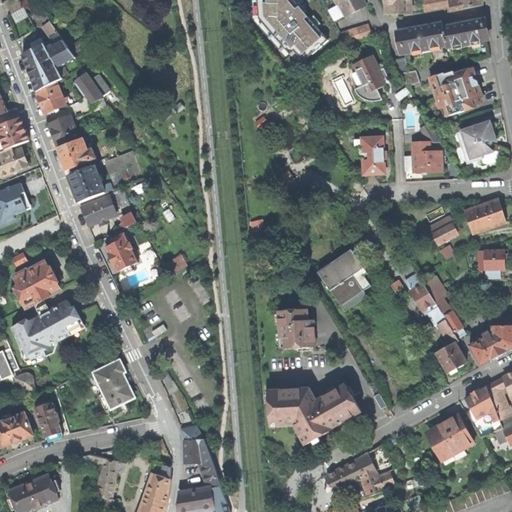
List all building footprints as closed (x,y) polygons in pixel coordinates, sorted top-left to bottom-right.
[(12,14),(23,8),(19,0),(9,0),(6,2),(12,14)] [(258,0),(259,4),(260,19),(288,50),(293,51),(295,50),(301,57),(325,38),(310,20),(313,18),(301,4),(296,8),(289,0),(258,0)] [(335,24),(367,6),(363,0),(336,0),(338,5),(328,11),(335,24)] [(385,0),(386,15),(411,14),(410,0),(385,0)] [(449,1),(448,0),(421,0),(424,12),(450,6),(449,1)] [(452,0),(449,1),(450,6),(451,11),(480,5),(479,0),(452,0)] [(19,22),(32,16),(27,6),(15,13),(19,22)] [(464,23),(449,26),(449,24),(441,23),(423,27),(400,32),(405,54),(445,45),(447,45),(447,48),(487,40),(483,20),(464,23)] [(55,46),(47,50),(52,59),(55,65),(57,68),(75,58),(63,41),(50,22),(43,27),(51,39),(55,37),(58,41),(60,41),(61,43),(55,46)] [(347,46),(373,38),(369,24),(340,33),(347,46)] [(29,71),(37,93),(57,83),(63,79),(57,68),(55,65),(46,70),(43,63),(52,59),(47,50),(41,38),(30,44),(33,50),(23,56),(29,71)] [(80,40),(70,47),(74,53),(84,46),(80,40)] [(386,42),(379,44),(382,56),(388,54),(386,42)] [(373,56),(354,65),(364,85),(355,90),(357,93),(360,96),(363,98),(367,101),(372,102),(377,102),(382,101),(382,100),(377,90),(381,88),(386,86),(383,79),(387,77),(384,70),(380,71),(373,56)] [(405,58),(394,61),(399,74),(408,71),(405,58)] [(445,73),(429,78),(433,91),(436,90),(444,118),(466,111),(466,108),(482,103),(479,95),(481,94),(480,90),(479,90),(476,88),(476,86),(479,85),(478,82),(474,79),(471,69),(455,74),(454,72),(446,75),(445,73)] [(88,97),(93,103),(104,99),(103,97),(91,80),(84,70),(74,77),(88,97)] [(416,71),(401,74),(408,86),(420,82),(416,71)] [(98,76),(91,80),(103,97),(110,93),(98,76)] [(45,114),(66,106),(65,103),(68,102),(67,98),(64,99),(57,83),(37,93),(42,105),(45,114)] [(94,112),(107,107),(104,99),(93,103),(91,104),(94,112)] [(54,137),(59,148),(79,140),(70,117),(50,125),(54,137)] [(4,145),(6,150),(12,148),(29,141),(24,129),(20,119),(0,126),(0,134),(1,137),(4,145)] [(441,143),(430,123),(420,129),(429,143),(441,143)] [(488,151),(486,145),(487,143),(487,141),(488,140),(487,138),(491,137),(492,136),(488,124),(459,134),(467,159),(488,152),(488,151)] [(383,137),(362,138),(362,139),(363,147),(357,147),(357,159),(363,158),(364,175),(374,174),(385,174),(384,160),(388,160),(387,151),(384,151),(383,137)] [(67,170),(96,159),(93,150),(89,152),(84,138),(79,140),(59,148),(63,160),(67,170)] [(429,153),(429,143),(413,144),(414,164),(407,165),(408,172),(432,171),(442,170),(441,153),(429,153)] [(0,157),(0,177),(28,167),(25,158),(21,149),(14,152),(12,148),(6,150),(0,152),(0,154),(1,157),(0,157)] [(80,203),(106,194),(95,166),(69,176),(75,190),(80,203)] [(297,207),(308,198),(295,180),(283,189),(297,207)] [(0,224),(14,219),(13,215),(26,210),(23,202),(20,194),(24,193),(21,184),(0,192),(0,224)] [(89,226),(117,215),(110,197),(82,208),(85,216),(89,226)] [(472,234),(506,223),(502,212),(498,199),(465,212),(472,234)] [(120,225),(122,230),(136,223),(132,216),(125,219),(127,222),(120,225)] [(438,246),(458,235),(449,217),(443,221),(446,227),(431,235),(438,246)] [(126,274),(133,271),(131,266),(139,262),(133,250),(133,248),(131,244),(130,243),(125,234),(114,240),(115,244),(106,249),(113,263),(118,272),(123,270),(126,274)] [(445,249),(449,259),(457,255),(454,245),(445,249)] [(485,279),(501,279),(501,270),(505,270),(505,263),(505,250),(485,251),(485,270),(485,279)] [(319,273),(345,313),(358,304),(368,297),(364,291),(371,286),(364,276),(368,273),(352,251),(319,273)] [(14,259),(18,266),(27,262),(24,254),(14,259)] [(179,271),(190,264),(184,254),(173,261),(179,271)] [(378,265),(391,285),(398,280),(386,261),(378,265)] [(25,304),(27,308),(34,304),(44,299),(60,290),(52,276),(45,262),(27,272),(26,270),(16,276),(19,283),(22,289),(19,291),(18,291),(20,295),(25,304)] [(435,278),(424,285),(436,304),(438,308),(442,306),(447,303),(444,299),(447,297),(435,278)] [(397,295),(404,290),(398,280),(391,285),(397,295)] [(423,284),(410,292),(422,312),(436,304),(424,285),(423,284)] [(125,301),(137,294),(134,288),(121,295),(125,301)] [(60,290),(44,299),(51,310),(68,301),(62,289),(60,290)] [(34,304),(37,310),(42,308),(44,314),(40,316),(25,324),(24,322),(12,328),(24,355),(28,354),(31,361),(53,351),(55,342),(80,329),(77,323),(79,321),(74,312),(68,301),(51,310),(44,299),(34,304)] [(480,315),(487,311),(480,299),(473,303),(480,315)] [(444,308),(442,306),(438,308),(457,339),(466,334),(453,312),(455,310),(451,303),(444,308)] [(0,323),(7,339),(19,367),(31,361),(28,354),(24,355),(12,328),(24,322),(25,324),(40,316),(37,310),(34,304),(27,308),(0,323)] [(459,342),(457,339),(438,308),(427,314),(435,328),(438,326),(450,346),(436,354),(448,374),(450,373),(452,375),(457,372),(456,369),(462,366),(467,364),(456,344),(459,342)] [(303,348),(316,347),(314,321),(308,321),(307,310),(278,312),(281,349),(303,348)] [(484,338),(469,346),(481,367),(504,354),(511,349),(511,326),(492,327),(492,334),(491,334),(490,333),(488,333),(483,336),(484,338)] [(0,373),(3,381),(14,376),(12,372),(20,369),(19,367),(7,339),(0,341),(0,373)] [(94,373),(112,409),(124,403),(134,398),(122,373),(125,372),(119,361),(104,369),(96,372),(94,373)] [(94,367),(96,372),(104,369),(101,363),(94,367)] [(511,372),(511,374),(488,385),(502,422),(505,421),(504,418),(511,414),(511,409),(511,407),(509,407),(505,396),(502,389),(508,386),(511,395),(511,372)] [(15,378),(21,390),(34,389),(33,379),(32,376),(28,374),(15,378)] [(313,442),(314,445),(321,441),(319,438),(333,430),(332,429),(337,427),(339,425),(341,428),(347,424),(346,421),(362,412),(346,385),(317,401),(310,389),(269,391),(269,396),(266,396),(266,404),(269,404),(271,428),(293,426),(297,433),(298,432),(306,446),(313,442)] [(502,422),(488,385),(477,392),(466,398),(478,419),(493,411),(497,421),(490,424),(492,433),(504,428),(502,422)] [(40,419),(47,440),(56,437),(63,435),(59,422),(60,422),(58,413),(56,413),(53,403),(36,408),(39,419),(40,419)] [(0,423),(0,439),(3,448),(16,443),(17,444),(19,443),(22,442),(21,441),(34,436),(25,413),(0,423)] [(468,454),(465,449),(475,443),(459,415),(454,418),(440,426),(443,431),(430,438),(443,461),(444,461),(443,464),(444,466),(447,466),(468,454)] [(185,464),(200,463),(202,464),(202,463),(212,460),(208,448),(205,440),(202,440),(184,441),(185,464)] [(342,468),(327,475),(332,485),(336,494),(363,481),(367,494),(364,495),(363,493),(351,498),(353,503),(385,490),(385,489),(396,485),(391,471),(396,467),(402,464),(394,450),(388,454),(382,443),(376,449),(342,468)] [(78,463),(103,469),(104,459),(103,459),(102,454),(90,457),(88,456),(78,458),(78,463)] [(98,497),(106,498),(113,499),(119,461),(104,459),(103,469),(98,497)] [(207,484),(207,488),(211,488),(222,486),(212,460),(202,463),(202,464),(200,463),(207,484)] [(157,461),(153,474),(171,480),(171,466),(157,461)] [(153,474),(140,511),(165,511),(168,505),(171,480),(153,474)] [(18,509),(18,511),(29,511),(33,511),(48,506),(47,504),(60,499),(57,492),(61,490),(57,480),(52,482),(50,475),(30,483),(10,491),(13,498),(9,499),(13,510),(18,509)] [(506,478),(421,511),(456,511),(511,491),(506,478)] [(230,511),(222,486),(211,488),(215,509),(213,510),(213,511),(230,511)] [(198,511),(213,510),(215,509),(211,488),(207,488),(179,493),(178,511),(177,511),(198,511)] [(419,497),(390,509),(391,511),(419,511),(424,510),(419,497)] [(106,498),(104,511),(111,511),(114,511),(116,500),(113,499),(106,498)]
